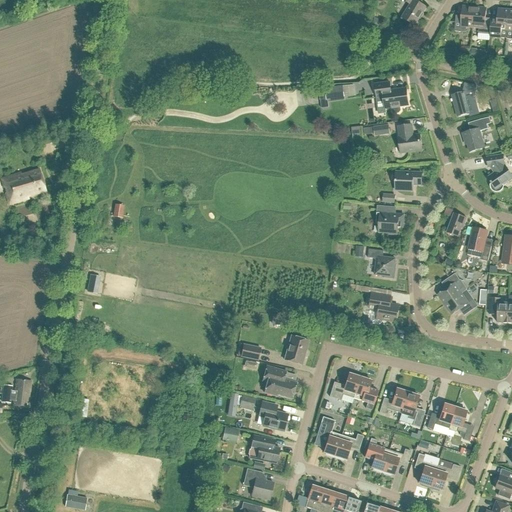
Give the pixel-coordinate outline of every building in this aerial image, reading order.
[(402,18),(415,26),(426,8),(415,0),(414,0),(402,0),(410,5),(402,18)] [(467,27),(473,28),(475,8),(463,7),(462,17),(456,16),(455,32),(466,33),(467,27)] [(478,34),(490,35),(492,19),(486,19),(486,9),(475,8),(473,28),(479,29),(478,34)] [(492,19),(490,35),(490,37),(507,39),(508,31),(509,11),(498,10),(498,20),(492,19)] [(378,29),(380,20),(374,18),(372,27),(378,29)] [(357,83),(349,83),(349,93),(358,93),(357,83)] [(391,91),(390,83),(375,85),(377,98),(383,97),(385,109),(392,108),(392,112),(395,114),(399,113),(400,111),(400,107),(409,106),(406,89),(391,91)] [(452,96),(458,117),(470,114),(466,99),(475,97),(478,86),(465,83),(462,93),(452,96)] [(319,90),(322,109),(328,108),(327,102),(343,100),(341,86),(319,90)] [(500,112),(497,101),(491,102),(494,114),(500,112)] [(480,132),(484,130),(488,129),(487,125),(491,124),(489,118),(481,120),(468,124),(471,131),(463,134),(465,141),(466,140),(470,153),(485,148),(480,132)] [(413,136),(412,125),(398,127),(399,138),(398,138),(401,154),(422,151),(420,135),(413,136)] [(491,183),(490,183),(491,184),(491,185),(491,186),(491,187),(491,188),(492,189),(493,190),(493,191),(494,191),(495,192),(496,192),(497,192),(498,192),(499,192),(500,191),(501,191),(501,190),(502,190),(502,189),(503,188),(503,187),(503,186),(511,179),(511,176),(505,166),(504,166),(504,165),(503,155),(487,158),(489,168),(491,168),(495,173),(488,178),(491,183)] [(46,191),(40,170),(22,176),(21,173),(2,179),(10,205),(30,199),(29,196),(46,191)] [(422,185),(422,174),(396,173),(395,191),(413,191),(413,185),(422,185)] [(378,198),(378,204),(383,205),(383,203),(395,203),(395,195),(384,195),(383,198),(378,198)] [(115,205),(113,216),(121,218),(123,206),(115,205)] [(403,228),(404,215),(396,215),(396,208),(377,206),(376,223),(379,227),(379,233),(389,234),(389,235),(398,236),(398,228),(403,228)] [(98,207),(95,220),(102,222),(105,209),(98,207)] [(464,226),(466,219),(454,214),(447,233),(458,237),(462,226),(464,226)] [(429,239),(438,242),(446,224),(436,220),(429,239)] [(481,261),(488,262),(491,247),(485,246),(488,232),(473,229),(468,249),(483,253),(481,261)] [(503,264),(511,264),(511,237),(506,237),(503,264)] [(363,257),(364,247),(356,246),(355,257),(363,257)] [(385,278),(394,279),(395,270),(394,270),(396,259),(383,258),(384,252),(369,250),(368,258),(377,260),(375,275),(385,277),(385,278)] [(341,251),(341,261),(350,260),(350,251),(341,251)] [(435,263),(442,258),(438,253),(432,258),(435,263)] [(447,259),(445,263),(451,267),(454,262),(447,259)] [(446,290),(438,295),(445,305),(467,290),(455,274),(442,283),(446,290)] [(355,291),(370,293),(371,288),(356,285),(355,289),(355,291)] [(467,290),(445,305),(452,315),(460,310),(464,316),(478,306),(467,290)] [(367,323),(370,324),(378,325),(381,323),(381,321),(392,323),(392,318),(395,318),(398,306),(389,304),(385,304),(386,296),(370,294),(369,301),(368,309),(376,310),(375,316),(371,316),(368,315),(367,323)] [(497,323),(508,324),(509,303),(500,303),(500,299),(490,298),(489,315),(498,315),(497,323)] [(336,321),(337,310),(329,310),(328,320),(336,321)] [(377,327),(366,325),(365,332),(376,334),(377,327)] [(387,335),(391,335),(393,333),(394,329),(391,326),(388,326),(385,329),(385,332),(387,335)] [(284,360),(301,365),(308,341),(291,336),(284,360)] [(243,345),(241,357),(258,361),(261,349),(243,345)] [(229,360),(228,372),(239,373),(240,361),(229,360)] [(258,364),(245,361),(244,368),(257,370),(258,364)] [(277,396),(291,400),(296,384),(284,380),(286,372),(267,367),(262,382),(267,384),(264,394),(277,397),(277,396)] [(342,396),(353,399),(360,376),(352,373),(351,376),(347,375),(348,375),(344,389),(333,386),(329,397),(341,401),(342,396)] [(369,379),(360,376),(353,399),(361,401),(367,403),(365,409),(371,411),(375,399),(366,396),(369,388),(371,383),(372,383),(372,382),(368,381),(369,379)] [(16,380),(15,391),(14,401),(13,406),(27,408),(31,382),(16,380)] [(11,404),(13,386),(3,385),(1,403),(11,404)] [(387,410),(401,414),(408,391),(399,389),(398,391),(395,390),(396,391),(391,404),(382,402),(379,413),(385,415),(387,410)] [(408,391),(401,414),(408,416),(407,418),(414,420),(412,426),(420,428),(424,415),(414,412),(418,398),(419,398),(420,398),(416,397),(417,394),(408,391)] [(253,411),(256,399),(242,395),(242,396),(239,407),(239,408),(253,411)] [(76,417),(85,418),(87,400),(79,399),(76,417)] [(330,403),(322,401),(320,408),(328,410),(330,403)] [(276,429),(284,431),(288,416),(275,413),(276,407),(262,403),(259,416),(265,417),(262,426),(269,428),(276,430),(276,429)] [(434,425),(441,427),(448,429),(450,424),(456,407),(447,404),(446,406),(442,405),(443,406),(439,420),(430,417),(427,428),(433,430),(434,425)] [(238,415),(240,409),(232,408),(232,407),(225,406),(224,412),(238,415)] [(450,424),(448,429),(448,430),(454,432),(456,431),(465,434),(463,440),(469,442),(473,430),(461,427),(466,413),(467,413),(464,412),(464,409),(456,407),(450,424)] [(354,419),(347,417),(346,424),(352,426),(354,419)] [(325,456),(334,458),(341,436),(331,433),(334,421),(323,418),(321,423),(317,435),(324,437),(324,436),(328,438),(324,452),(323,452),(322,452),(326,453),(325,456)] [(379,420),(374,418),(372,425),(380,428),(381,424),(378,423),(379,420)] [(236,443),(239,431),(225,428),(222,440),(236,443)] [(272,439),(273,433),(252,429),(251,435),(272,439)] [(410,438),(419,440),(420,438),(420,436),(421,432),(418,431),(417,435),(411,433),(410,438)] [(341,436),(334,458),(343,461),(344,459),(347,460),(346,459),(351,445),(359,448),(363,437),(357,435),(355,440),(341,436)] [(253,436),(251,448),(251,449),(249,451),(248,455),(249,456),(249,459),(257,460),(276,464),(279,449),(274,447),(266,446),(267,439),(253,436)] [(371,439),(367,451),(376,453),(373,461),(371,467),(370,467),(374,469),(373,471),(382,474),(389,451),(375,447),(377,441),(371,439)] [(389,451),(382,474),(390,476),(391,474),(395,475),(394,474),(398,460),(407,463),(411,452),(405,450),(403,455),(389,451)] [(421,486),(429,489),(437,466),(423,461),(424,456),(418,454),(415,466),(424,469),(419,482),(418,482),(418,483),(421,484),(421,486)] [(265,465),(254,462),(253,469),(264,471),(265,465)] [(230,468),(224,464),(220,470),(226,474),(230,468)] [(437,466),(429,489),(438,492),(439,489),(442,490),(443,490),(441,490),(446,476),(457,479),(461,468),(453,465),(451,471),(437,466)] [(251,497),(269,501),(273,483),(265,481),(262,479),(263,473),(247,469),(243,486),(253,489),(251,497)] [(494,488),(499,490),(497,496),(509,500),(511,492),(511,477),(511,480),(499,476),(498,478),(497,479),(495,481),(495,482),(495,484),(495,486),(494,488)] [(307,501),(305,508),(311,509),(310,511),(317,511),(324,490),(318,488),(318,489),(312,487),(307,501)] [(330,511),(336,495),(330,493),(331,492),(324,490),(317,511),(330,511)] [(330,511),(343,511),(348,497),(342,495),(342,496),(336,495),(330,511)] [(65,507),(85,511),(87,499),(67,496),(65,507)] [(348,497),(343,511),(357,511),(360,502),(354,500),(355,499),(348,497)] [(505,511),(508,507),(496,502),(492,511),(487,511),(486,511),(485,511),(505,511)] [(250,511),(252,505),(243,503),(240,511),(250,511)]
